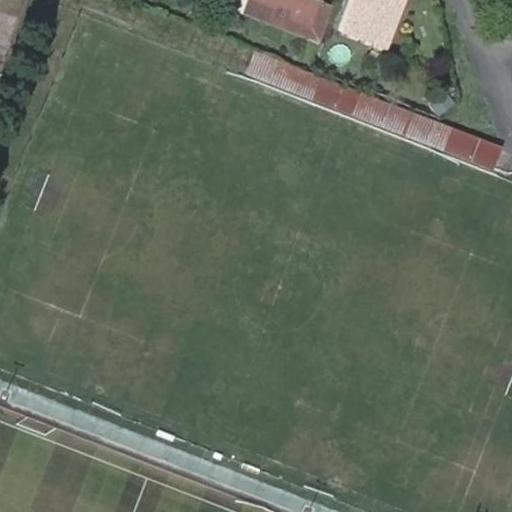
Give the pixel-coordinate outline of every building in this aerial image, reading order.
[(280,8),(315,21),(321,4),(311,0),(251,0),(245,16),(273,26),(280,8)] [(385,0),(356,0),(344,32),(387,49),(404,0),(386,0),(387,0),(385,0)] [(333,8),(321,4),(315,21),(327,25),(333,8)] [(315,21),(280,8),(273,26),(308,39),(315,21)] [(497,145),(253,48),(244,71),(488,168),(497,145)]
